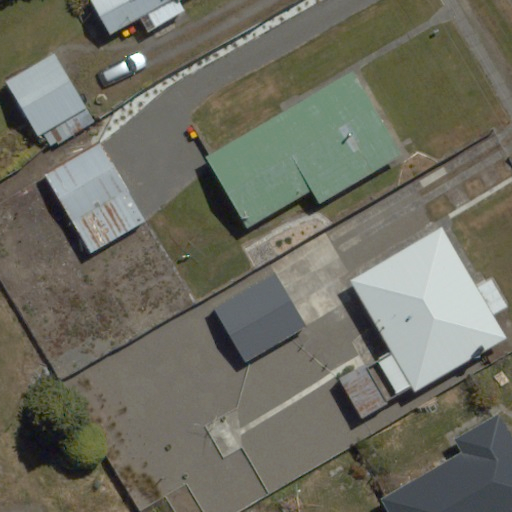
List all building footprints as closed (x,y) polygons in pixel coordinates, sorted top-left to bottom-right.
[(78,0),(74,3),(101,48),(119,37),(180,0),(78,0)] [(56,56),(7,90),(50,152),(99,118),(56,56)] [(316,193),(325,208),(402,162),(349,72),(204,159),(248,233),(316,193)] [(100,147),(47,176),(90,254),(143,226),(100,147)] [(492,282),(474,292),(441,234),(353,284),(415,395),(504,346),(486,314),(505,304),(492,282)] [(365,363),(332,387),(356,422),(390,399),(365,363)] [(463,451),(376,504),(380,511),(511,511),(511,443),(473,468),(463,451)]
